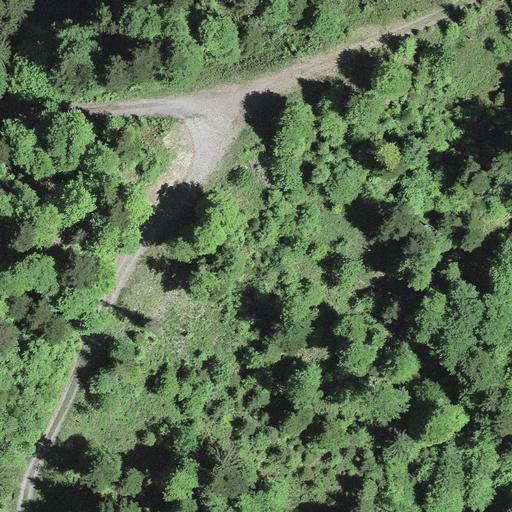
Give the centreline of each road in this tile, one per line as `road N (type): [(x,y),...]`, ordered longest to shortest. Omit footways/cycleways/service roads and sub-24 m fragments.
road 1 (track): [(0,115),(179,109),(232,122),(175,215),(95,312),(24,511)]
road 2 (track): [(232,122),(304,73),(468,0)]
